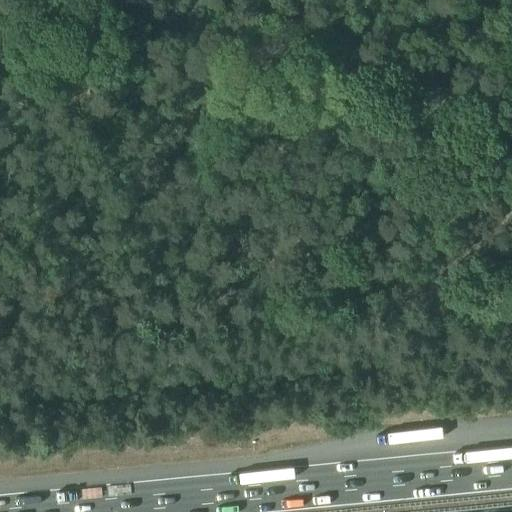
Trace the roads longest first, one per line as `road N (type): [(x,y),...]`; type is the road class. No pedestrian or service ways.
road 1 (track): [(511,208),(455,269),(393,302),(157,328),(124,323),(62,291),(0,319)]
road 2 (motorway): [(511,468),(53,511)]
